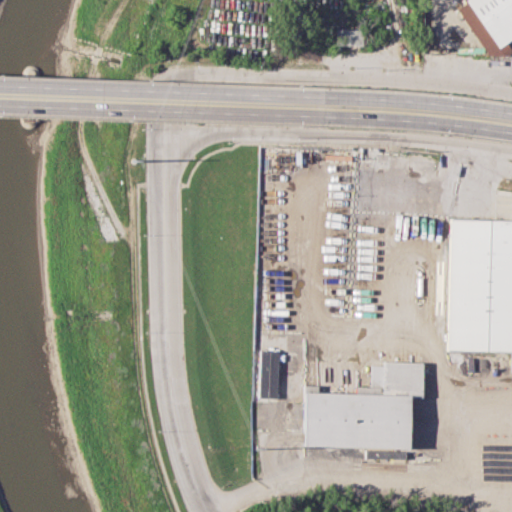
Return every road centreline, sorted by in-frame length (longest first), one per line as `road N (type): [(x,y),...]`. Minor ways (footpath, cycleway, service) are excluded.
road 1 (secondary): [(511,110),(356,93),(0,76)]
road 2 (secondary): [(0,96),(511,132)]
road 3 (secondary): [(511,94),(293,73),(188,74),(168,86),(166,138)]
road 4 (secondary): [(204,511),(170,392),(166,138)]
road 5 (secondary): [(166,138),(241,131),(375,136),(511,152)]
